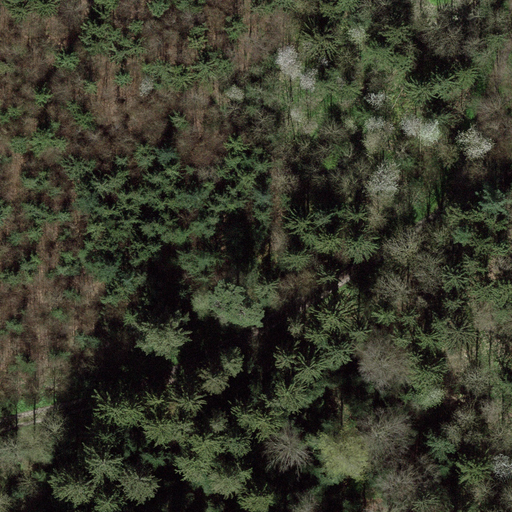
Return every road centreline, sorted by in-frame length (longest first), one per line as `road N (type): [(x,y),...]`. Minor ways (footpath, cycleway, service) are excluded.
road 1 (track): [(0,423),(168,381),(511,181)]
road 2 (track): [(507,0),(455,210)]
